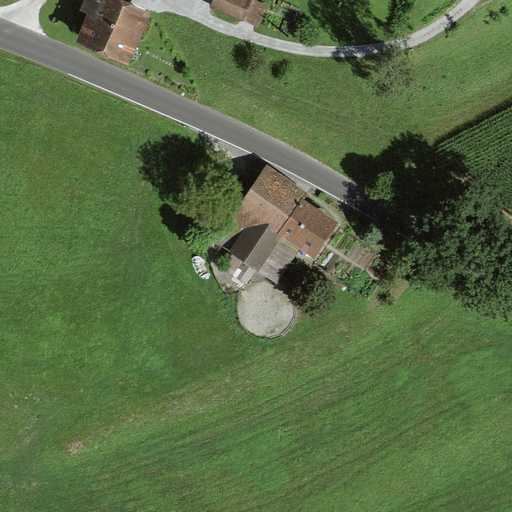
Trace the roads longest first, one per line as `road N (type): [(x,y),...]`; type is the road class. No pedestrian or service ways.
road 1 (tertiary): [(0,30),(278,153),(511,282)]
road 2 (track): [(464,0),(415,36),(374,47),(306,49),(247,38),(165,0)]
